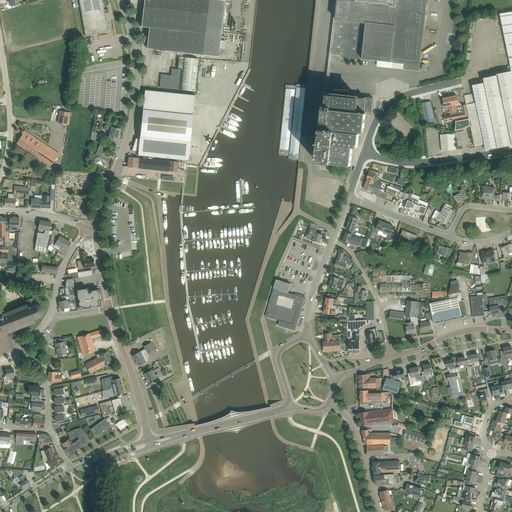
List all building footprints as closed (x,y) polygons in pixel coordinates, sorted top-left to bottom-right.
[(108,32),(102,0),(79,0),(85,36),(108,32)] [(144,0),(141,26),(141,27),(149,28),(147,48),(152,49),(199,55),(202,55),(219,57),(225,0),(222,0),(144,0)] [(358,0),(358,1),(345,0),(338,0),(333,54),(342,55),(342,57),(362,59),(404,63),(403,69),(419,71),(426,0),(358,0)] [(196,91),(199,59),(184,57),(181,90),(196,91)] [(511,144),(511,73),(510,65),(508,66),(509,72),(497,74),(497,75),(484,78),(485,83),(473,85),(475,96),(465,98),(466,105),(471,126),(475,146),(485,144),(486,150),(511,144)] [(171,75),(166,75),(161,74),(159,87),(164,88),(179,90),(182,69),(172,68),(171,75)] [(145,90),(143,111),(192,116),(193,116),(195,95),(145,90)] [(324,94),(323,105),(328,106),(330,107),(331,108),(332,108),(333,108),(334,107),(335,106),(336,106),(336,107),(337,108),(338,109),(340,109),(340,108),(341,108),(342,108),(342,107),(343,107),(344,108),(346,109),(347,109),(348,109),(349,109),(350,108),(351,108),(352,109),(353,110),(354,110),(355,110),(357,110),(358,109),(364,110),(366,98),(358,97),(355,96),(353,97),(351,97),(348,95),(345,97),(343,96),(340,94),(337,96),(335,96),(333,93),(330,94),(324,94)] [(456,123),(455,128),(456,130),(464,129),(463,126),(466,126),(466,127),(471,126),(466,105),(462,106),(461,103),(460,104),(459,100),(458,100),(457,95),(450,97),(453,113),(454,119),(456,119),(456,121),(456,123)] [(323,105),(321,128),(364,132),(366,113),(364,112),(364,111),(372,112),(373,98),(358,96),(358,97),(366,98),(364,110),(358,109),(357,110),(355,110),(354,110),(353,110),(352,109),(351,108),(350,108),(349,109),(348,109),(347,109),(346,109),(344,108),(343,107),(342,107),(342,108),(341,108),(340,108),(340,109),(338,109),(337,108),(336,107),(336,106),(335,106),(334,107),(333,108),(332,108),(331,108),(330,107),(328,106),(323,105)] [(451,113),(453,113),(450,97),(443,98),(444,103),(443,103),(443,107),(448,106),(450,113),(451,113)] [(431,101),(421,103),(425,124),(432,122),(433,125),(439,123),(438,117),(435,118),(432,106),(431,101)] [(57,123),(69,125),(71,113),(59,111),(57,123)] [(445,121),(454,119),(453,113),(451,113),(451,115),(444,116),(445,121)] [(113,139),(118,140),(121,129),(111,127),(110,130),(109,138),(110,138),(110,139),(113,140),(113,139)] [(318,146),(316,161),(351,165),(353,146),(358,147),(360,133),(314,128),(312,145),(318,146)] [(442,129),(441,135),(440,135),(442,151),(456,150),(455,133),(447,131),(442,129)] [(23,134),(21,137),(55,160),(59,154),(31,136),(30,138),(23,134)] [(138,155),(139,156),(139,155),(188,160),(188,161),(190,139),(190,140),(141,134),(140,134),(140,139),(137,138),(135,144),(134,144),(134,146),(133,151),(138,152),(138,155)] [(21,137),(18,141),(28,148),(27,150),(51,166),(55,160),(21,137)] [(101,160),(107,163),(109,157),(110,157),(103,154),(104,153),(105,154),(105,153),(104,153),(107,145),(101,142),(96,155),(98,156),(97,158),(101,160)] [(178,162),(132,157),(132,159),(128,159),(128,167),(177,172),(178,162)] [(369,172),(368,176),(378,180),(379,176),(380,173),(370,170),(369,172)] [(367,179),(366,183),(373,185),(372,188),(375,189),(375,188),(388,193),(407,200),(409,194),(401,191),(402,188),(390,184),(389,187),(382,184),(382,183),(377,182),(378,180),(368,176),(367,179)] [(386,199),(388,193),(375,188),(375,189),(372,188),(373,185),(366,183),(363,189),(371,191),(381,194),(380,197),(376,196),(386,199)] [(460,193),(454,196),(458,204),(462,202),(461,201),(463,200),(463,201),(468,198),(465,192),(469,190),(465,183),(461,185),(463,188),(459,190),(460,193)] [(483,186),(482,192),(482,197),(488,198),(488,197),(489,197),(489,198),(494,199),(495,187),(490,187),(491,186),(483,186)] [(503,192),(503,195),(502,200),(509,200),(509,201),(510,201),(510,200),(511,199),(511,187),(510,187),(510,193),(503,192)] [(55,190),(51,189),(50,196),(42,195),(42,200),(41,207),(50,208),(51,200),(54,200),(55,190)] [(409,210),(414,212),(420,197),(410,192),(409,194),(407,200),(407,201),(405,207),(410,209),(409,210)] [(17,200),(18,194),(14,194),(8,194),(8,199),(6,199),(5,207),(15,207),(16,200),(17,200)] [(424,215),(426,210),(428,206),(429,203),(424,201),(419,200),(420,197),(414,212),(419,214),(420,213),(424,215)] [(31,207),(41,207),(42,200),(42,199),(40,199),(35,199),(31,198),(31,207)] [(444,205),(441,212),(438,211),(434,218),(445,224),(448,220),(447,220),(448,218),(448,219),(453,210),(444,205)] [(8,229),(6,230),(6,216),(0,216),(0,231),(8,232),(8,229)] [(356,223),(357,220),(358,219),(350,216),(346,229),(354,231),(356,223)] [(10,217),(10,225),(12,226),(12,230),(18,231),(18,226),(19,226),(19,217),(10,217)] [(39,225),(35,251),(46,253),(50,227),(51,222),(40,220),(39,225)] [(379,230),(384,232),(386,223),(380,221),(378,227),(373,225),(372,231),(378,234),(379,230)] [(393,226),(386,223),(384,232),(388,233),(386,237),(393,239),(395,233),(391,232),(393,226)] [(313,240),(314,241),(320,243),(323,234),(316,232),(317,229),(310,226),(309,229),(316,232),(316,233),(309,230),(307,235),(314,237),(313,240)] [(54,229),(52,233),(51,239),(54,240),(59,232),(54,229)] [(403,230),(400,236),(415,242),(418,235),(403,230)] [(0,240),(9,241),(8,232),(0,231),(0,240)] [(353,234),(350,233),(345,232),(342,241),(350,243),(366,248),(367,246),(369,246),(370,243),(368,242),(369,239),(362,237),(362,239),(352,236),(353,234)] [(59,250),(66,239),(60,236),(55,244),(55,245),(52,244),(50,246),(53,248),(54,247),(59,250)] [(66,239),(59,250),(65,253),(71,243),(66,239)] [(501,248),(503,252),(505,258),(510,256),(509,254),(511,252),(511,243),(511,244),(505,247),(505,246),(501,248)] [(440,245),(437,253),(444,256),(443,256),(449,258),(453,249),(447,247),(446,248),(444,247),(440,245)] [(482,252),(484,265),(491,264),(491,263),(495,262),(494,250),(489,251),(489,252),(482,253),(482,252)] [(78,263),(79,267),(79,269),(84,268),(84,269),(90,267),(95,266),(93,258),(87,259),(85,251),(80,252),(82,260),(77,261),(78,263)] [(335,267),(343,269),(344,267),(346,268),(347,265),(350,266),(352,259),(349,258),(349,257),(344,255),(344,253),(339,252),(337,260),(335,267)] [(460,252),(459,257),(459,262),(457,262),(457,265),(462,266),(463,263),(471,264),(473,253),(468,252),(468,253),(465,253),(460,252)] [(7,263),(7,254),(0,253),(0,262),(1,263),(1,266),(1,267),(5,267),(6,267),(6,271),(15,272),(15,271),(16,266),(16,265),(6,265),(6,263),(7,263)] [(396,258),(394,259),(401,271),(408,267),(403,259),(400,261),(398,258),(396,258)] [(401,271),(394,259),(393,260),(391,261),(393,265),(389,267),(394,275),(401,271)] [(414,275),(424,269),(420,262),(413,265),(415,268),(411,270),(414,275)] [(475,265),(471,264),(470,273),(473,273),(481,274),(480,268),(478,268),(479,265),(475,265)] [(53,266),(53,267),(42,265),(41,272),(57,274),(58,266),(53,266)] [(379,268),(385,280),(392,276),(388,268),(384,270),(383,267),(380,269),(379,268)] [(385,280),(379,268),(375,270),(377,274),(374,276),(378,284),(385,280)] [(98,269),(67,274),(71,274),(72,278),(67,279),(65,288),(68,288),(69,295),(68,295),(76,294),(73,278),(79,278),(78,272),(98,269)] [(424,269),(414,275),(417,280),(421,278),(422,280),(429,278),(424,269)] [(17,283),(26,285),(27,278),(18,277),(17,283)] [(329,286),(337,288),(342,289),(344,282),(339,281),(339,279),(332,277),(329,286)] [(277,279),(265,316),(279,320),(280,320),(278,325),(290,329),(295,330),(305,300),(303,297),(300,296),(288,292),(291,284),(277,279)] [(421,291),(432,289),(429,279),(422,282),(423,284),(420,285),(421,291)] [(430,303),(432,312),(433,319),(434,322),(434,321),(461,315),(461,316),(462,316),(461,313),(465,312),(464,308),(459,284),(458,284),(458,281),(452,283),(452,285),(451,285),(448,294),(449,299),(430,303)] [(351,298),(350,301),(358,302),(358,301),(360,301),(360,299),(366,300),(366,296),(367,297),(367,294),(366,294),(366,290),(362,290),(362,286),(356,286),(355,293),(355,298),(351,298)] [(101,306),(100,301),(98,289),(91,290),(91,292),(89,292),(88,288),(77,290),(78,300),(79,300),(80,302),(79,302),(80,309),(91,308),(91,307),(94,306),(94,307),(101,306)] [(434,299),(432,289),(421,291),(423,298),(426,297),(426,300),(434,299)] [(447,291),(433,291),(433,300),(438,300),(438,298),(447,298),(447,291)] [(470,297),(473,317),(485,315),(483,298),(484,298),(484,295),(482,295),(470,297)] [(344,300),(350,301),(351,298),(344,297),(337,296),(337,299),(326,298),(325,304),(333,305),(333,301),(337,302),(337,301),(343,302),(344,300)] [(490,307),(489,307),(489,311),(491,310),(491,314),(500,313),(499,305),(504,305),(503,296),(489,298),(490,306),(490,307)] [(34,319),(39,317),(41,316),(43,314),(43,312),(43,310),(42,307),(40,306),(38,305),(36,305),(33,297),(26,300),(28,304),(23,306),(23,305),(22,305),(22,306),(18,308),(17,307),(17,308),(13,310),(8,312),(7,312),(7,311),(6,309),(4,309),(2,309),(1,311),(2,314),(2,315),(0,316),(1,318),(0,318),(0,326),(2,332),(3,331),(4,334),(9,333),(10,337),(11,337),(16,335),(17,335),(16,334),(15,330),(19,329),(20,329),(20,328),(24,327),(25,327),(25,326),(29,325),(30,325),(30,324),(35,322),(34,319)] [(67,300),(64,301),(59,302),(61,309),(69,307),(68,305),(73,304),(72,300),(67,301),(67,300)] [(416,332),(414,325),(419,324),(417,317),(418,317),(421,302),(407,300),(405,316),(410,316),(411,322),(406,323),(407,326),(406,326),(408,334),(416,332)] [(324,313),(329,314),(332,314),(335,314),(336,311),(332,310),(333,305),(325,304),(324,313)] [(404,320),(404,315),(405,313),(390,311),(389,318),(404,320)] [(433,319),(432,312),(425,313),(426,318),(421,319),(422,322),(421,323),(422,331),(432,329),(430,321),(429,320),(433,319)] [(347,329),(348,344),(348,349),(360,348),(359,324),(364,324),(363,320),(355,320),(349,321),(348,321),(348,324),(347,324),(347,325),(347,329)] [(376,328),(371,329),(367,330),(368,334),(369,343),(376,341),(375,333),(377,332),(376,328)] [(79,342),(83,355),(95,351),(91,339),(90,333),(77,337),(79,342)] [(332,334),(330,334),(325,335),(326,342),(324,342),(324,351),(332,350),(332,346),(332,341),(332,336),(332,334)] [(332,336),(332,341),(332,346),(332,350),(341,350),(340,335),(332,336)] [(61,342),(55,343),(58,356),(67,354),(67,353),(70,353),(69,348),(68,348),(66,338),(60,339),(61,342)] [(132,355),(135,361),(143,356),(144,356),(148,353),(154,350),(151,343),(144,346),(145,348),(132,355)] [(508,365),(506,359),(511,357),(511,347),(511,346),(504,348),(505,355),(501,355),(503,367),(508,368),(508,365)] [(487,351),(488,355),(485,356),(485,361),(489,360),(489,361),(497,359),(495,350),(487,351)] [(107,351),(103,353),(103,352),(96,355),(98,357),(85,364),(90,374),(105,366),(105,365),(112,361),(107,351)] [(480,365),(478,359),(477,354),(470,355),(472,367),(480,365)] [(138,366),(146,362),(143,356),(135,361),(138,366)] [(458,357),(460,366),(460,365),(464,365),(464,368),(467,368),(469,377),(472,376),(471,370),(470,367),(469,361),(466,361),(465,356),(459,358),(458,357)] [(451,370),(452,373),(457,372),(459,378),(461,378),(459,371),(458,367),(456,367),(454,359),(446,361),(448,371),(451,370)] [(154,368),(149,371),(145,373),(149,382),(159,377),(158,374),(156,375),(155,373),(159,370),(157,366),(156,364),(154,365),(153,366),(154,368)] [(424,365),(425,371),(425,373),(429,372),(430,375),(433,375),(431,364),(424,365)] [(409,377),(408,377),(409,380),(411,385),(413,384),(413,382),(414,382),(414,384),(417,383),(417,381),(418,381),(417,379),(421,379),(418,367),(410,368),(411,372),(408,373),(409,377)] [(8,381),(15,379),(14,375),(13,369),(6,370),(7,374),(5,375),(5,377),(4,377),(5,384),(9,383),(8,381)] [(81,376),(80,371),(80,370),(70,373),(71,378),(81,376)] [(393,372),(395,379),(405,376),(404,370),(401,371),(401,370),(396,371),(396,372),(393,372)] [(55,372),(49,372),(49,381),(62,381),(62,375),(55,376),(55,372)] [(457,372),(452,373),(447,374),(448,381),(449,380),(452,394),(459,393),(463,392),(461,378),(459,378),(457,372)] [(370,374),(359,375),(360,388),(365,388),(372,387),(377,387),(377,390),(380,389),(380,378),(370,378),(370,374)] [(97,382),(96,376),(84,379),(86,385),(97,382)] [(106,387),(107,390),(111,389),(114,388),(122,385),(120,378),(110,381),(109,377),(104,378),(105,383),(106,387)] [(386,378),(383,388),(398,393),(401,382),(386,378)] [(505,393),(504,390),(502,385),(502,384),(499,385),(498,379),(496,380),(496,383),(499,394),(500,394),(499,394),(505,393)] [(114,388),(114,391),(113,391),(115,396),(124,393),(122,385),(114,388)] [(44,395),(44,390),(40,390),(41,387),(29,386),(28,394),(32,395),(31,400),(40,401),(41,395),(44,395)] [(65,397),(69,396),(68,391),(65,391),(64,388),(54,389),(55,395),(56,395),(57,398),(65,396),(65,397)] [(480,400),(481,400),(482,403),(484,402),(484,403),(486,402),(488,401),(486,395),(489,395),(488,388),(479,390),(480,393),(480,394),(480,395),(479,396),(480,400)] [(360,401),(368,401),(382,401),(382,400),(385,399),(385,392),(368,393),(368,390),(360,390),(360,401)] [(65,396),(57,398),(54,398),(55,404),(57,404),(57,407),(65,405),(65,406),(71,404),(70,400),(66,400),(65,397),(65,396)] [(99,404),(101,410),(103,416),(122,411),(120,405),(118,399),(120,398),(115,399),(99,404)] [(7,416),(8,407),(12,407),(12,406),(9,403),(8,403),(2,402),(1,409),(0,408),(0,417),(2,418),(3,416),(7,416)] [(42,404),(32,403),(32,409),(27,409),(26,412),(34,413),(34,410),(41,410),(42,404)] [(65,405),(57,407),(55,407),(56,413),(57,412),(57,415),(70,413),(69,409),(66,409),(65,406),(65,405)] [(98,405),(80,410),(82,416),(99,412),(98,405)] [(362,425),(369,424),(369,425),(377,424),(377,423),(389,422),(391,422),(391,421),(394,421),(392,409),(360,412),(362,425)] [(70,413),(57,415),(55,416),(56,421),(57,421),(58,424),(72,422),(71,417),(70,413)] [(42,416),(37,415),(34,414),(33,427),(38,428),(38,427),(44,427),(45,420),(42,420),(42,416)] [(16,416),(15,420),(14,425),(31,427),(32,419),(21,417),(16,416)] [(477,419),(468,416),(465,423),(457,421),(456,425),(470,430),(472,424),(475,425),(477,419)] [(124,417),(116,423),(120,429),(128,423),(124,417)] [(96,436),(110,426),(105,419),(91,429),(96,436)] [(494,419),(492,425),(503,428),(505,423),(497,420),(494,419)] [(493,431),(500,433),(502,433),(503,428),(492,425),(490,430),(493,431)] [(428,436),(414,431),(406,429),(404,436),(410,438),(426,444),(426,443),(430,444),(432,437),(431,437),(434,428),(432,427),(429,436),(428,436)] [(83,445),(84,445),(83,445),(90,440),(90,441),(90,440),(87,436),(83,432),(80,428),(67,432),(67,433),(59,435),(60,439),(65,437),(69,436),(69,439),(66,441),(62,444),(65,449),(64,449),(69,456),(72,453),(83,445)] [(399,446),(399,438),(391,437),(391,432),(369,433),(369,429),(362,430),(365,445),(370,444),(371,444),(371,445),(383,444),(390,445),(399,446)] [(502,433),(500,433),(493,431),(491,439),(499,441),(501,434),(502,433)] [(13,432),(13,440),(16,440),(16,444),(23,444),(24,441),(32,441),(31,444),(35,444),(36,441),(36,433),(13,432)] [(3,433),(3,444),(11,444),(13,440),(10,439),(10,434),(7,434),(7,433),(3,433)] [(503,446),(504,443),(506,435),(502,433),(501,434),(499,441),(498,444),(501,445),(503,446)] [(460,445),(465,446),(464,449),(472,451),(474,443),(474,442),(463,440),(463,439),(461,439),(460,445)] [(384,445),(372,445),(367,446),(368,456),(373,455),(384,455),(384,445)] [(47,463),(48,464),(51,468),(59,463),(55,457),(52,449),(51,448),(45,450),(46,454),(45,455),(44,456),(43,457),(42,459),(42,460),(43,461),(44,462),(44,463),(46,463),(47,463)] [(10,451),(7,462),(13,464),(16,452),(13,451),(10,451)] [(474,451),(472,456),(472,459),(482,462),(483,459),(480,459),(481,456),(479,455),(480,453),(474,451)] [(470,467),(476,468),(476,466),(479,466),(479,463),(481,464),(482,462),(472,459),(468,458),(467,462),(466,462),(465,462),(464,465),(470,467)] [(399,460),(377,462),(372,462),(373,473),(378,473),(400,472),(400,461),(399,460)] [(504,471),(506,462),(502,461),(502,462),(500,462),(498,469),(501,470),(500,473),(503,474),(504,470),(504,471)] [(469,467),(467,475),(478,477),(479,475),(477,474),(477,472),(475,471),(476,468),(470,467),(469,467)] [(31,485),(27,478),(26,478),(23,474),(23,470),(18,470),(18,474),(16,475),(17,476),(13,479),(17,485),(19,483),(23,490),(31,485)] [(379,475),(374,475),(376,485),(381,485),(395,484),(394,474),(379,475)] [(467,475),(465,482),(472,484),(473,481),(475,482),(475,479),(478,480),(478,477),(467,475)] [(506,490),(507,486),(505,485),(507,479),(499,477),(497,483),(496,482),(495,482),(495,483),(494,483),(494,486),(493,486),(495,487),(496,487),(504,489),(506,490)] [(471,487),(472,484),(465,482),(461,481),(460,484),(464,485),(463,490),(477,493),(477,491),(475,490),(476,488),(471,487)] [(405,491),(420,496),(423,487),(407,483),(405,491)] [(493,492),(492,493),(491,495),(491,496),(496,497),(504,499),(505,499),(507,490),(506,490),(504,489),(496,487),(495,492),(494,492),(493,492)] [(380,492),(385,510),(394,508),(393,503),(392,503),(390,496),(389,490),(380,492)] [(461,497),(464,498),(470,500),(471,497),(473,498),(474,495),(476,496),(477,493),(463,490),(461,497)] [(491,505),(504,509),(505,505),(502,504),(504,499),(496,497),(495,502),(493,501),(492,502),(491,505)] [(464,498),(462,506),(472,509),(473,506),(471,506),(471,503),(470,503),(470,500),(464,498)] [(417,511),(419,511),(423,504),(419,502),(415,510),(417,511)]
